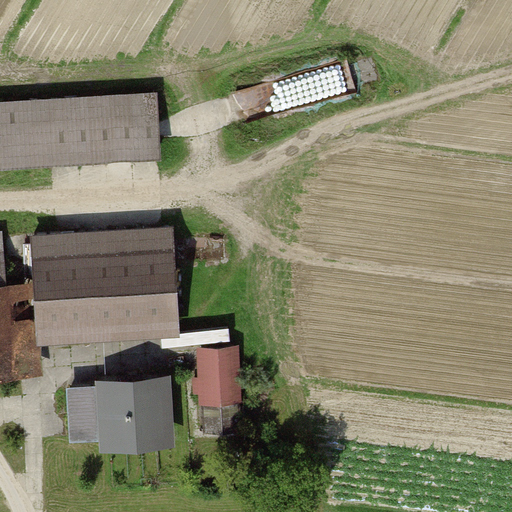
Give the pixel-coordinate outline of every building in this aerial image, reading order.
[(153,85),(0,91),(0,155),(156,148),(153,85)] [(177,324),(170,217),(34,227),(37,269),(42,334),(177,324)] [(42,334),(37,269),(5,272),(0,271),(0,362),(44,359),(42,334)] [(241,336),(200,338),(202,394),(243,393),(241,336)] [(173,436),(170,363),(94,366),(94,375),(64,376),(66,430),(96,429),(97,439),(173,436)]
